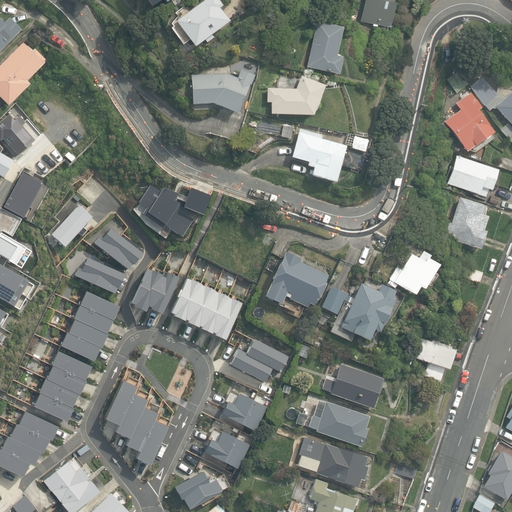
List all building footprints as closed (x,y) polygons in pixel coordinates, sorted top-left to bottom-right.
[(205,0),(177,21),(195,46),(229,21),(219,8),(223,5),(219,0),(205,0)] [(378,26),(389,28),(395,4),(392,4),(392,0),(366,0),(361,22),(373,25),(373,27),(377,28),(378,26)] [(0,50),(22,29),(11,18),(5,24),(0,18),(0,50)] [(34,31),(50,42),(56,33),(40,22),(34,31)] [(307,67),(339,74),(343,57),(337,56),(343,28),(317,22),(307,67)] [(0,67),(0,96),(9,105),(29,84),(26,81),(46,61),(35,49),(33,52),(24,43),(0,67)] [(213,103),(238,113),(249,85),(250,85),(254,76),(241,70),(237,78),(225,74),(191,75),(193,104),(213,103)] [(446,80),(455,93),(468,84),(458,71),(446,80)] [(271,114),(313,115),(325,86),(301,76),(296,89),(267,88),(267,102),(271,102),(271,114)] [(496,109),(511,126),(511,90),(511,92),(497,88),(496,96),(481,76),(468,87),(483,107),(484,106),(489,111),(491,109),(496,109)] [(81,113),(60,90),(52,98),(73,121),(81,113)] [(444,122),(465,151),(474,145),(475,146),(493,133),(467,96),(456,103),(461,110),(444,122)] [(501,129),(511,142),(511,127),(508,123),(501,129)] [(15,124),(5,128),(13,148),(23,145),(15,124)] [(312,175),(335,181),(345,146),(321,139),(322,135),(300,129),(292,157),(308,161),(307,165),(314,167),(312,175)] [(486,146),(481,162),(498,167),(503,152),(486,146)] [(0,152),(0,175),(2,176),(11,159),(0,152)] [(499,172),(457,157),(447,187),(489,202),(499,172)] [(21,172),(2,206),(22,217),(41,183),(21,172)] [(106,192),(92,176),(75,191),(89,206),(106,192)] [(180,236),(193,219),(176,208),(179,203),(175,200),(179,193),(164,187),(161,191),(151,184),(137,202),(145,207),(141,213),(161,227),(164,224),(180,236)] [(210,195),(191,187),(183,206),(202,214),(210,195)] [(446,238),(480,248),(485,231),(483,230),(487,216),(482,215),(485,206),(459,198),(451,223),(447,222),(442,236),(446,237),(446,238)] [(87,213),(78,205),(50,234),(64,246),(77,232),(81,236),(86,230),(82,226),(91,216),(87,213)] [(257,231),(275,238),(278,222),(260,218),(257,231)] [(213,250),(257,271),(269,246),(224,225),(213,250)] [(141,253),(109,227),(100,238),(97,236),(93,241),(126,268),(131,263),(132,264),(141,253)] [(0,255),(21,268),(31,251),(0,232),(0,231),(0,255)] [(328,275),(300,262),(302,259),(286,251),(280,263),(279,262),(272,277),(273,277),(264,296),(281,304),(284,296),(289,298),(289,299),(308,308),(310,303),(315,305),(318,297),(319,298),(326,283),(325,283),(328,275)] [(427,259),(429,255),(422,251),(418,258),(410,254),(401,269),(396,267),(389,280),(414,294),(418,286),(422,289),(437,264),(427,259)] [(123,273),(86,257),(81,269),(77,267),(74,275),(113,292),(116,286),(117,286),(123,273)] [(0,297),(19,309),(33,284),(0,264),(0,297)] [(160,313),(177,276),(166,271),(165,272),(162,270),(160,274),(146,267),(129,302),(133,304),(132,305),(144,310),(146,305),(149,306),(148,307),(160,313)] [(465,277),(479,282),(482,272),(468,267),(465,277)] [(189,279),(186,277),(170,311),(173,313),(172,314),(183,319),(183,318),(186,319),(185,321),(196,326),(197,325),(199,326),(199,327),(210,333),(211,331),(213,332),(212,334),(224,339),(241,303),(230,297),(230,298),(227,297),(228,296),(217,291),(216,292),(213,291),(214,290),(203,285),(200,284),(189,278),(189,279)] [(323,302),(336,308),(348,285),(334,279),(323,302)] [(341,327),(369,340),(374,328),(380,331),(395,299),(392,298),(395,291),(382,285),(379,291),(361,283),(341,327)] [(104,333),(117,305),(85,291),(73,318),(74,318),(67,332),(66,331),(60,345),(92,360),(98,346),(99,347),(106,333),(104,333)] [(311,339),(318,337),(317,330),(309,331),(311,339)] [(236,347),(228,363),(264,382),(271,368),(280,372),(288,356),(253,338),(246,352),(236,347)] [(453,350),(419,338),(412,358),(427,363),(422,376),(438,381),(442,368),(447,369),(453,350)] [(89,366),(57,351),(51,364),(52,365),(46,378),(45,377),(38,392),(39,392),(33,405),(65,420),(72,407),(71,406),(77,393),(78,394),(84,379),(83,379),(89,366)] [(330,393),(373,408),(383,379),(340,364),(334,381),(326,378),(322,389),(330,392),(330,393)] [(149,464),(167,426),(153,419),(156,412),(142,406),(146,399),(142,398),(132,393),(135,386),(121,379),(103,418),(117,424),(113,431),(127,437),(124,444),(138,450),(134,457),(149,464)] [(254,430),(266,406),(230,388),(224,400),(227,401),(220,413),(254,430)] [(511,401),(504,415),(508,418),(503,426),(511,431),(511,401)] [(316,431),(362,446),(368,429),(365,428),(369,416),(326,402),(320,418),(312,415),(308,426),(316,429),(316,431)] [(56,425),(24,411),(18,424),(15,423),(9,436),(7,435),(0,449),(0,448),(0,465),(22,475),(28,462),(32,464),(38,450),(41,452),(47,438),(50,439),(56,425)] [(237,468),(249,444),(213,426),(207,438),(209,439),(203,451),(237,468)] [(345,450),(303,437),(298,455),(319,461),(315,474),(356,487),(359,478),(363,480),(367,466),(365,465),(367,457),(352,452),(353,448),(347,447),(345,450)] [(481,484),(503,497),(511,483),(511,456),(499,449),(485,471),(488,473),(481,484)] [(67,511),(71,511),(98,491),(89,480),(87,481),(86,479),(88,478),(79,467),(74,470),(67,461),(42,480),(67,511)] [(395,472),(413,478),(416,468),(398,462),(395,472)] [(205,476),(202,470),(173,486),(180,499),(182,498),(188,509),(221,490),(230,486),(223,474),(215,478),(212,473),(205,476)] [(314,511),(344,511),(346,508),(352,510),(356,499),(326,488),(328,483),(316,478),(309,498),(319,501),(314,511)] [(129,511),(111,493),(90,511),(129,511)] [(471,506),(483,511),(487,511),(493,501),(478,493),(471,506)] [(30,511),(35,508),(24,494),(13,506),(17,511),(30,511)] [(226,511),(218,501),(215,502),(217,504),(206,511),(226,511)] [(287,510),(291,511),(299,511),(302,505),(291,501),(287,510)]
